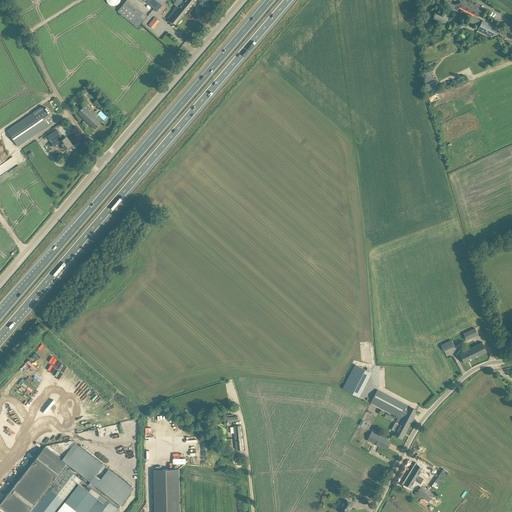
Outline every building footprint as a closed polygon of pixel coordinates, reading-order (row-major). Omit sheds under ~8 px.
[(152,12),(149,15),(129,0),(127,0),(118,12),(138,28),(147,17),(150,19),(154,13),(152,12)] [(143,0),(157,11),(165,0),(143,0)] [(176,0),(174,4),(176,5),(185,13),(195,2),(192,0),(176,0)] [(457,0),(456,5),(459,6),(478,16),(481,9),(463,0),(457,0)] [(170,20),(172,21),(176,25),(185,13),(176,5),(172,9),(174,10),(171,14),(173,16),(170,20)] [(437,11),(434,18),(445,24),(449,17),(437,11)] [(468,23),(476,26),(480,20),(471,16),(468,23)] [(155,17),(148,25),(153,29),(157,25),(156,24),(159,21),(159,22),(160,21),(155,17)] [(483,21),(478,31),(489,37),(500,32),(503,30),(483,21)] [(438,88),(436,83),(430,70),(423,73),(427,84),(425,85),(423,86),(425,93),(428,92),(438,88)] [(101,110),(104,107),(96,100),(94,103),(101,110)] [(95,115),(96,114),(86,104),(78,112),(95,129),(101,122),(95,115)] [(18,146),(44,129),(48,126),(53,122),(43,106),(37,110),(7,130),(18,146)] [(108,106),(104,110),(108,114),(113,109),(108,106)] [(57,130),(53,132),(47,136),(52,142),(51,143),(54,148),(61,143),(65,150),(72,145),(69,141),(68,142),(66,138),(63,139),(61,136),(57,130)] [(475,328),(464,334),(466,340),(478,334),(475,328)] [(451,340),(441,345),(444,351),(454,346),(451,340)] [(487,352),(482,342),(460,354),(464,363),(487,352)] [(343,387),(359,396),(371,372),(356,364),(343,387)] [(417,397),(419,399),(428,389),(424,385),(417,393),(419,395),(417,397)] [(409,406),(378,389),(371,402),(371,403),(398,417),(395,422),(392,429),(396,431),(394,434),(398,436),(402,439),(417,410),(413,408),(409,406)] [(167,427),(165,433),(170,435),(175,421),(170,419),(168,427),(167,427)] [(236,451),(243,450),(240,426),(234,426),(234,427),(230,427),(231,433),(234,433),(236,446),(236,451)] [(372,431),(367,440),(376,445),(376,444),(379,446),(378,446),(382,448),(386,440),(387,439),(372,431)] [(7,495),(0,504),(0,511),(118,511),(120,511),(117,509),(118,508),(133,489),(108,469),(100,480),(95,476),(103,465),(71,440),(46,446),(7,495)] [(22,454),(31,445),(29,442),(20,452),(22,454)] [(410,488),(415,480),(420,484),(423,478),(418,475),(423,468),(417,464),(404,484),(410,488)] [(179,511),(178,469),(177,469),(176,465),(173,465),(173,469),(153,469),(154,511),(179,511)] [(443,469),(432,486),(436,489),(448,472),(443,469)] [(421,486),(416,493),(420,496),(429,502),(434,495),(426,489),(425,489),(421,486)] [(338,510),(342,511),(347,511),(350,509),(349,508),(350,507),(352,507),(354,504),(350,501),(344,498),(338,510)]
